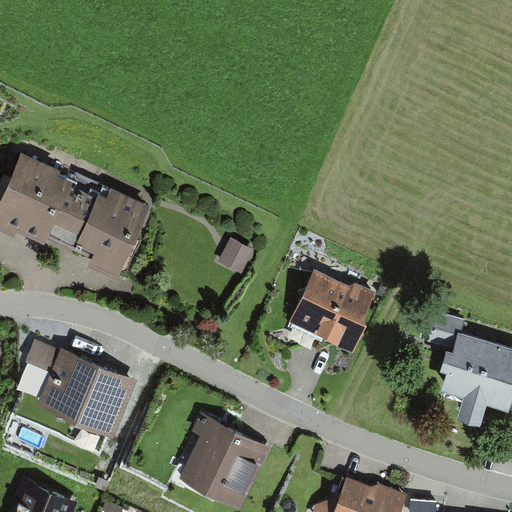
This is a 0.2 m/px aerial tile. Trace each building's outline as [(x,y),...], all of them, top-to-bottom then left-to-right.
[(25,162),(0,209),(0,238),(67,274),(105,204),(25,162)] [(105,204),(67,274),(116,300),(154,230),(105,204)] [(234,236),(222,258),(245,271),(257,248),(234,236)] [(379,295),(322,271),(301,321),(357,345),(379,295)] [(467,321),(451,316),(443,340),(463,347),(451,384),(476,392),(470,411),(488,416),(495,396),(511,401),(511,344),(465,329),(467,321)] [(139,379),(51,344),(43,361),(63,369),(50,401),(119,429),(139,379)] [(276,445),(220,419),(194,474),(250,500),(276,445)] [(408,511),(413,500),(358,476),(342,511),(408,511)] [(75,511),(80,500),(28,479),(15,511),(75,511)]
